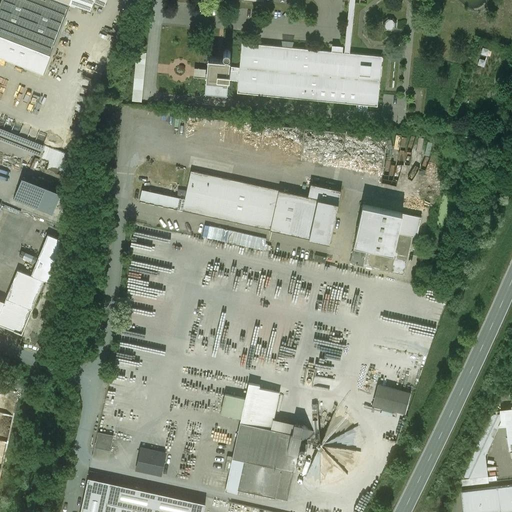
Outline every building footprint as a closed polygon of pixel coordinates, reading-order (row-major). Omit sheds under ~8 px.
[(1,0),(0,3),(0,35),(50,55),(70,5),(69,5),(57,0),(1,0)] [(71,0),(69,5),(70,5),(70,3),(90,11),(94,1),(94,0),(71,0)] [(349,0),(344,53),(349,53),(354,0),(349,0)] [(392,19),(387,18),(383,21),(383,26),(386,31),(391,31),(395,28),(396,23),(392,19)] [(344,53),(242,43),(239,67),(229,66),(228,80),(238,81),(237,92),(377,106),(382,56),(349,53),(344,53)] [(224,56),(225,57),(225,59),(208,58),(205,89),(227,91),(228,80),(229,66),(230,60),(228,59),(228,57),(229,57),(230,56),(230,55),(230,53),(230,52),(229,51),(228,51),(227,50),(226,50),(225,51),(224,52),(223,53),(223,54),(224,56)] [(132,101),(142,102),(146,53),(137,52),(132,101)] [(0,140),(41,156),(45,145),(0,127),(0,140)] [(55,149),(45,145),(41,156),(40,158),(49,162),(55,149)] [(65,153),(55,149),(49,162),(48,166),(58,171),(65,153)] [(368,157),(334,150),(333,157),(367,164),(368,157)] [(184,199),(142,189),(139,201),(270,230),(279,190),(191,171),(184,199)] [(61,192),(23,177),(14,199),(52,215),(61,192)] [(308,196),(279,190),(270,230),(309,238),(318,198),(338,203),(341,190),(310,184),(308,196)] [(338,203),(318,198),(309,238),(329,243),(338,203)] [(71,216),(69,199),(63,199),(62,199),(64,217),(71,216)] [(402,213),(362,205),(354,244),(393,253),(402,213)] [(393,253),(354,244),(350,263),(404,275),(412,236),(416,237),(421,217),(402,213),(393,253)] [(72,221),(64,218),(60,227),(73,231),(72,221)] [(137,225),(131,257),(168,263),(173,232),(137,225)] [(224,229),(214,227),(212,239),(222,241),(224,229)] [(266,238),(229,230),(226,242),(263,250),(266,238)] [(6,299),(32,309),(44,280),(51,283),(61,240),(48,234),(31,275),(17,269),(6,299)] [(326,257),(315,255),(314,261),(325,263),(326,257)] [(5,302),(0,299),(0,324),(22,334),(32,309),(6,299),(5,302)] [(129,330),(171,333),(171,325),(168,325),(169,312),(150,311),(151,302),(131,301),(129,330)] [(112,374),(108,403),(128,406),(130,393),(126,392),(127,385),(129,377),(112,374)] [(280,392),(259,388),(260,385),(249,383),(245,398),(241,418),(240,422),(272,429),(274,419),(280,392)] [(411,394),(379,385),(374,405),(405,414),(411,394)] [(221,413),(241,418),(245,398),(225,393),(221,413)] [(303,425),(274,419),(272,429),(302,436),(302,437),(312,440),(314,433),(303,425)] [(272,429),(240,422),(224,491),(237,494),(238,490),(287,501),(302,437),(302,436),(272,429)] [(113,435),(98,432),(96,439),(112,442),(113,435)] [(112,442),(96,439),(94,448),(110,451),(112,442)] [(161,476),(166,452),(141,447),(136,471),(161,476)] [(80,511),(203,511),(205,503),(88,477),(80,511)] [(511,511),(511,485),(461,491),(463,511),(511,511)]
